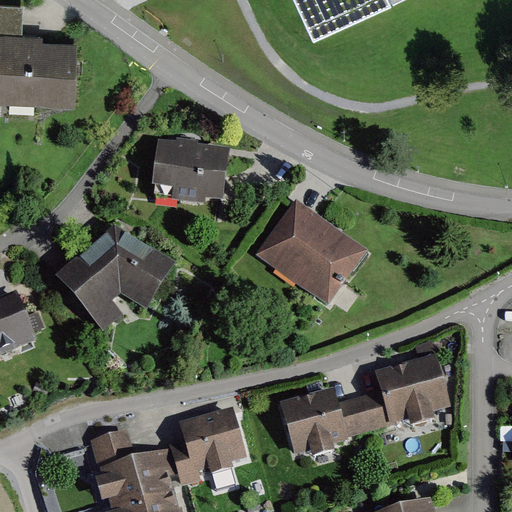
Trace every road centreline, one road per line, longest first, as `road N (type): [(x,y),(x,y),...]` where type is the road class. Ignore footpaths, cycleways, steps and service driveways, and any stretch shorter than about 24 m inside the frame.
road 1 (residential): [(67,0),(346,173),(431,201),(511,212)]
road 2 (residential): [(480,310),(301,371),(79,415),(14,443)]
road 3 (residential): [(482,368),(479,511)]
